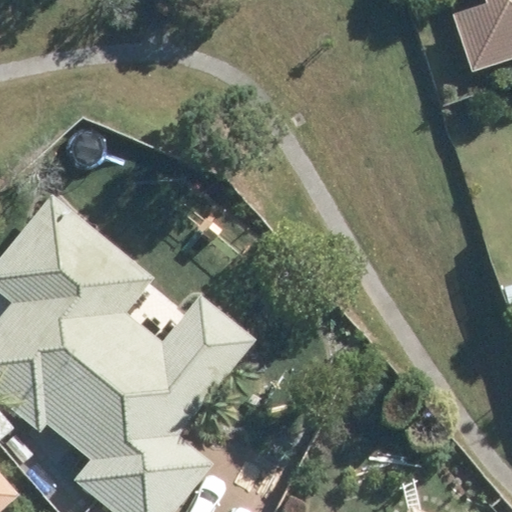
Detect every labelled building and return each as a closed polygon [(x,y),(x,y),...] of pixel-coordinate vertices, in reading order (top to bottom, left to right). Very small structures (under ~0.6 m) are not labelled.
[(511,0),(470,0),(445,9),(464,67),(511,50),(511,0)] [(0,328),(0,380),(54,424),(60,415),(106,452),(89,473),(137,511),(182,511),(226,457),(191,429),(268,332),(215,289),(177,337),(139,307),(167,272),(63,189),(0,266),(0,273),(27,295),(0,328)] [(25,422),(4,397),(0,399),(0,426),(8,437),(25,422)] [(0,511),(4,511),(35,486),(0,446),(0,511)] [(419,511),(402,503),(396,511),(419,511)]
